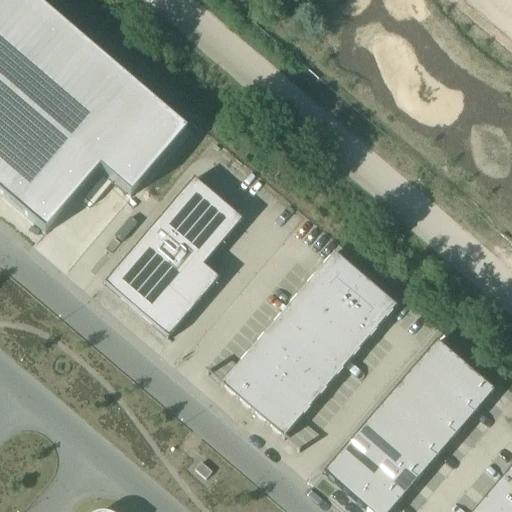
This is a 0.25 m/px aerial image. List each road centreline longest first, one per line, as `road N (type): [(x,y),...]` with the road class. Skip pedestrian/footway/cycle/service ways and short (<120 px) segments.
road 1 (unclassified): [(511,295),(166,0)]
road 2 (unclassified): [(303,511),(0,253)]
